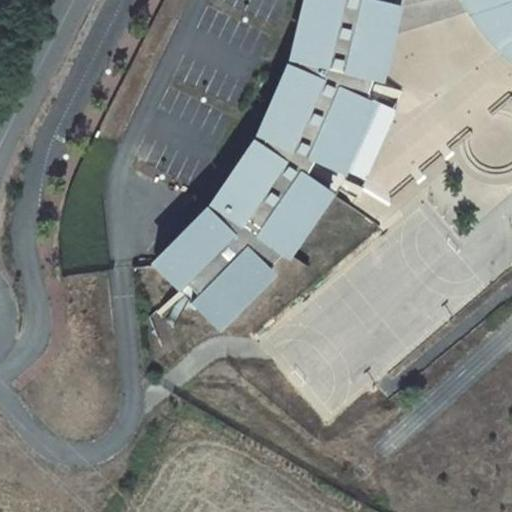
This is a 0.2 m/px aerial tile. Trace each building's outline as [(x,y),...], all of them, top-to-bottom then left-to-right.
[(308,0),(295,57),(300,59),(297,66),(293,64),(263,133),(265,134),(261,145),(257,142),(215,204),(220,207),(214,213),(211,210),(157,264),(179,287),(186,280),(197,292),(191,298),(217,324),(272,269),(269,266),(283,250),(325,188),(305,174),(315,156),(337,166),(367,97),(375,75),(362,72),(370,36),(390,30),(390,28),(468,3),(472,10),(501,0),(308,0)] [(511,0),(501,0),(472,10),(477,17),(484,28),(492,37),(503,49),(511,57),(511,0)] [(390,30),(370,36),(362,72),(375,75),(390,30)] [(315,156),(305,174),(325,188),(337,166),(315,156)] [(186,280),(179,287),(191,298),(197,292),(186,280)]
